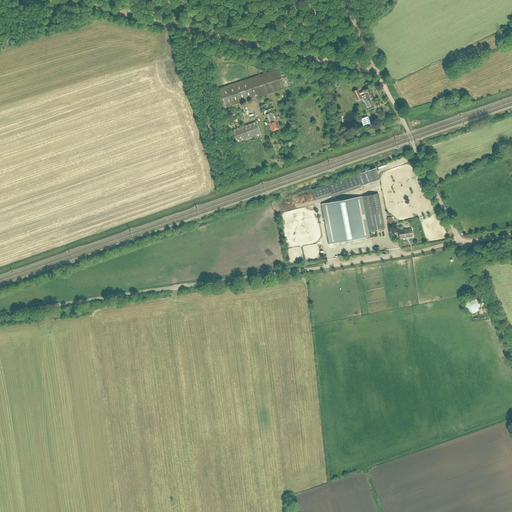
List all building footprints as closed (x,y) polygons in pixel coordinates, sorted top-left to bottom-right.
[(225,108),(255,99),(254,96),(257,95),(258,97),(285,89),(279,69),(218,89),(225,108)] [(372,93),(370,88),(362,92),(364,97),(365,96),(368,101),(374,99),(373,96),(372,93)] [(259,107),(262,112),(263,111),(264,113),(265,115),(263,115),(266,122),(264,123),(265,125),(269,124),(271,131),(280,128),(277,121),(281,119),(280,116),(278,117),(272,102),(259,107)] [(260,134),(255,122),(232,131),(236,143),(260,134)] [(396,162),(398,167),(407,163),(405,158),(396,162)] [(376,167),(367,170),(372,182),(380,179),(376,167)] [(360,186),(372,182),(367,170),(356,174),(360,186)] [(356,174),(328,184),(312,189),(315,201),(332,195),(332,197),(360,187),(356,174)] [(370,236),(369,231),(385,228),(382,213),(378,193),(321,204),(328,244),(370,236)] [(411,229),(398,231),(400,239),(413,237),(411,229)] [(478,300),(477,300),(477,299),(476,299),(476,298),(475,298),(474,298),(473,298),(472,298),(471,298),(470,298),(469,298),(468,299),(467,299),(467,300),(466,300),(466,301),(465,301),(465,302),(465,303),(465,304),(464,304),(464,305),(464,306),(464,307),(465,307),(465,308),(465,309),(466,310),(466,311),(467,311),(467,312),(468,312),(469,313),(470,313),(471,313),(472,313),(473,313),(474,313),(475,313),(476,313),(476,312),(477,312),(477,311),(478,311),(478,310),(479,310),(479,309),(479,308),(480,308),(480,307),(480,306),(480,305),(480,304),(480,303),(479,303),(479,302),(479,301),(478,301),(478,300)]
